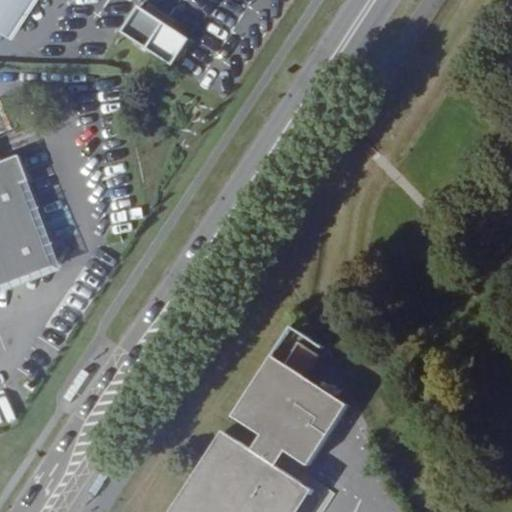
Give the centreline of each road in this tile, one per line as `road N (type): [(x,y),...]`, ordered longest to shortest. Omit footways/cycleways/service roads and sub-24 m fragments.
road 1 (secondary): [(28,511),(370,0)]
road 2 (unknown): [(54,287),(92,235),(69,143)]
